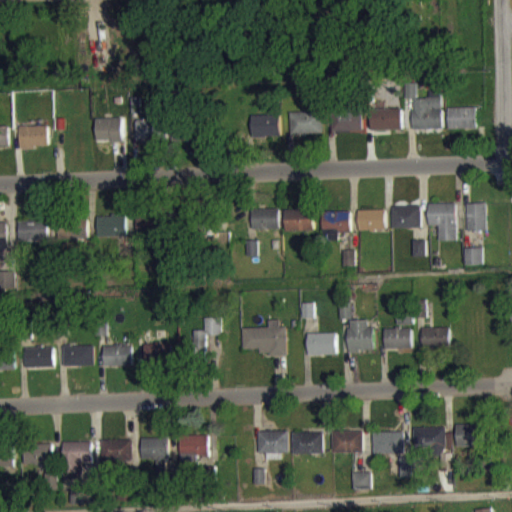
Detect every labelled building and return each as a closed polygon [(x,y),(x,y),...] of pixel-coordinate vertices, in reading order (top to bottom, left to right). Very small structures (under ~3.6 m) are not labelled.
[(445,137),(444,99),(431,100),(431,106),(419,106),(418,91),(408,91),(408,107),(415,107),(416,138),(445,137)] [(479,115),(450,116),(451,137),(479,137),(479,115)] [(364,138),(364,117),(333,118),(334,139),(364,138)] [(404,117),(373,118),(373,139),(404,138),(404,117)] [(324,141),(323,119),(293,120),(293,142),(324,141)] [(254,123),(254,145),(283,144),(282,122),(254,123)] [(126,149),(125,126),(98,127),(99,150),(126,149)] [(139,129),(139,149),(169,148),(169,129),(139,129)] [(51,133),(23,134),(23,156),(51,155),(51,133)] [(0,136),(0,157),(12,157),(11,136),(0,136)] [(441,234),(441,249),(460,249),(458,211),(431,212),(432,234),(441,234)] [(490,239),(489,211),(469,212),(470,239),(490,239)] [(395,214),(396,236),(424,236),(424,214),(395,214)] [(255,238),(282,237),(281,217),(254,217),(255,238)] [(287,217),(287,239),(316,239),(316,217),(287,217)] [(361,218),(362,239),(389,238),(388,218),(361,218)] [(353,239),(353,219),(325,220),(326,240),(353,239)] [(100,223),(100,246),(129,245),(129,223),(100,223)] [(141,242),(169,243),(169,225),(141,224),(141,242)] [(62,249),(92,246),(90,227),(60,230),(62,249)] [(22,250),(51,249),(51,228),(22,229),(22,250)] [(10,230),(0,230),(0,276),(2,277),(2,255),(10,255),(10,230)] [(249,249),(249,265),(260,264),(260,248),(249,249)] [(429,265),(428,248),(416,248),(416,265),(429,265)] [(468,273),(486,273),(485,256),(467,256),(468,273)] [(346,272),(357,271),(357,258),(345,259),(346,272)] [(18,279),(0,279),(0,297),(18,297),(18,279)] [(342,309),(342,327),(354,327),(354,309),(342,309)] [(420,326),(429,326),(429,309),(420,309),(420,326)] [(304,327),(317,326),(316,311),(304,312),(304,327)] [(416,333),(416,321),(400,320),(400,333),(416,333)] [(197,351),(218,350),(218,343),(225,343),(224,326),(207,326),(208,338),(197,339),(197,351)] [(290,363),(289,334),(282,335),(281,328),(270,328),(271,335),(245,336),(246,357),(262,357),(262,364),(290,363)] [(370,328),(351,328),(352,360),(377,359),(377,336),(370,336),(370,328)] [(452,335),(425,336),(426,356),(452,356),(452,335)] [(388,357),(415,356),(414,336),(387,337),(388,357)] [(311,363),(339,362),(339,341),(310,342),(311,363)] [(173,350),(146,351),(147,371),(174,370),(173,350)] [(192,351),(181,351),(181,365),(192,365),(192,351)] [(97,353),(66,353),(66,372),(96,373),(97,353)] [(106,377),(133,377),(133,353),(106,353),(106,377)] [(23,377),(55,378),(56,355),(24,354),(23,377)] [(0,378),(17,378),(16,359),(0,359),(0,378)] [(459,456),(485,455),(485,431),(458,432),(459,456)] [(416,436),(416,459),(448,458),(447,435),(416,436)] [(260,461),(268,461),(268,467),(286,467),(286,439),(260,439),(260,461)] [(335,461),(365,460),(365,439),(334,440),(335,461)] [(375,463),(406,462),(406,440),(375,440),(375,463)] [(325,441),(296,441),(296,463),(326,462),(325,441)] [(210,443),(182,444),(183,470),(199,470),(199,464),(211,464),(210,443)] [(144,446),(143,467),(158,467),(158,481),(169,481),(170,446),(144,446)] [(134,447),(104,448),(104,471),(134,470),(134,447)] [(65,449),(66,477),(80,477),(79,470),(94,469),(93,448),(65,449)] [(26,473),(54,474),(55,452),(26,451),(26,473)] [(0,473),(16,473),(16,454),(0,454),(0,473)] [(413,486),(414,465),(402,465),(401,486),(413,486)] [(255,477),(256,493),(268,492),(267,477),(255,477)] [(373,480),(355,481),(355,498),(374,497),(373,480)] [(72,511),(94,511),(94,497),(73,497),(72,511)]
